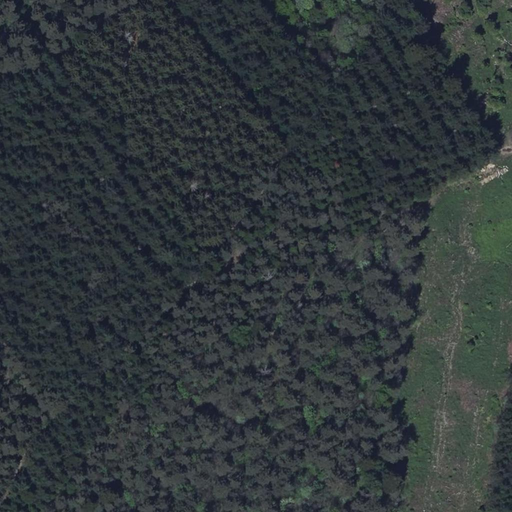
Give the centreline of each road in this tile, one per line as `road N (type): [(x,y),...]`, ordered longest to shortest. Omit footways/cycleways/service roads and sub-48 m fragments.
road 1 (track): [(0,497),(53,415),(177,298),(224,241),(389,0)]
road 2 (track): [(200,269),(222,272),(351,194),(511,153)]
